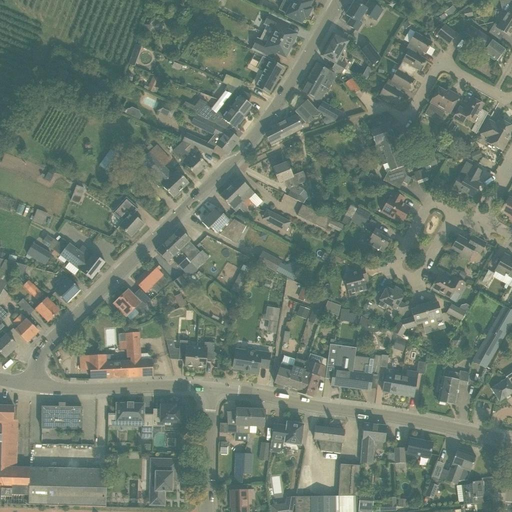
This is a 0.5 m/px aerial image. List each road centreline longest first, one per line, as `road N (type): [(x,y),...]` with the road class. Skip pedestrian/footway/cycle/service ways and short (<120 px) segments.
road 1 (tertiary): [(511,441),(208,388)]
road 2 (residential): [(34,386),(48,342),(233,161)]
road 3 (residential): [(354,119),(385,108),(407,122),(440,63),(511,97)]
road 4 (residential): [(233,161),(288,90),(339,0)]
road 5 (tertiary): [(208,388),(34,386)]
road 6 (residential): [(459,211),(435,198),(394,270),(419,284)]
road 7 (residential): [(206,511),(208,388)]
